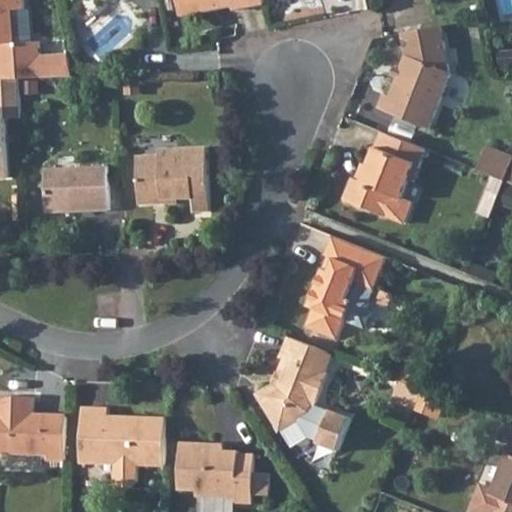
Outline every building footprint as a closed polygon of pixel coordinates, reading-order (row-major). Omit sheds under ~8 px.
[(25,10),(24,0),(0,0),(0,79),(21,79),(40,78),(74,77),(69,54),(42,56),(41,42),(16,43),(14,10),(25,10)] [(235,10),(266,4),(265,0),(178,0),(182,16),(234,6),(235,10)] [(452,72),(451,72),(442,25),(404,33),(408,55),(403,67),(399,77),(392,95),(385,92),(379,108),(430,128),(452,72)] [(511,50),(500,51),(501,70),(511,69),(511,50)] [(393,74),(399,77),(403,67),(397,65),(393,74)] [(40,78),(21,79),(22,94),(40,94),(40,78)] [(0,79),(0,179),(10,179),(7,119),(23,118),(22,94),(21,79),(0,79)] [(428,149),(384,132),(370,165),(364,180),(358,178),(355,177),(346,199),(386,216),(394,195),(403,199),(411,180),(415,182),(428,149)] [(141,205),(164,204),(164,199),(180,199),(193,198),(194,212),(211,212),(209,147),(160,148),(160,154),(139,155),(141,205)] [(511,157),(487,148),(478,169),(506,180),(511,165),(511,157)] [(364,163),(358,178),(364,180),(370,165),(364,163)] [(110,194),(109,166),(51,169),(47,169),(48,203),(49,213),(111,210),(110,194)] [(388,257),(333,235),(326,254),(329,256),(338,259),(333,271),(324,268),(309,305),(314,307),(307,327),(339,340),(346,321),(366,329),(372,314),(368,307),(375,290),(388,257)] [(333,271),(338,259),(329,256),(324,268),(333,271)] [(394,297),(392,294),(382,290),(377,303),(389,307),(394,297)] [(327,371),(334,354),(290,337),(283,356),(286,358),(280,373),(283,374),(280,383),(276,382),(258,394),(281,431),(300,419),(311,436),(321,440),(320,442),(340,450),(353,417),(333,409),(332,411),(317,405),(330,372),(327,371)] [(407,361),(400,380),(423,390),(431,371),(407,361)] [(393,397),(417,406),(418,403),(423,390),(400,380),(393,397)] [(447,399),(423,390),(418,403),(441,413),(447,399)] [(66,461),(68,414),(44,413),(44,418),(35,418),(35,413),(35,397),(0,395),(0,453),(48,455),(48,460),(66,461)] [(139,465),(166,466),(168,418),(119,416),(119,420),(110,420),(111,408),(84,407),(82,463),(99,463),(108,472),(116,473),(116,482),(121,487),(133,488),(138,483),(139,465)] [(511,511),(511,424),(507,423),(501,438),(511,442),(511,452),(497,490),(482,484),(471,511),(474,511),(511,511)] [(216,444),(182,442),(180,490),(198,490),(198,496),(237,498),(236,503),(254,503),(254,495),(270,495),(271,473),(255,472),(256,454),(240,453),(240,451),(226,450),(216,450),(216,444)]
